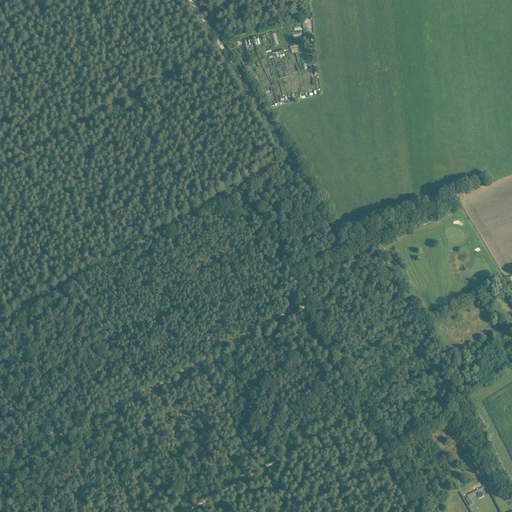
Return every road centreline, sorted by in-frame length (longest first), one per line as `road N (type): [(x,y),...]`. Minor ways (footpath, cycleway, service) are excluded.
road 1 (track): [(425,511),(287,270),(340,244),(190,0)]
road 2 (unknown): [(0,320),(276,164),(174,0)]
road 3 (track): [(203,46),(0,163)]
